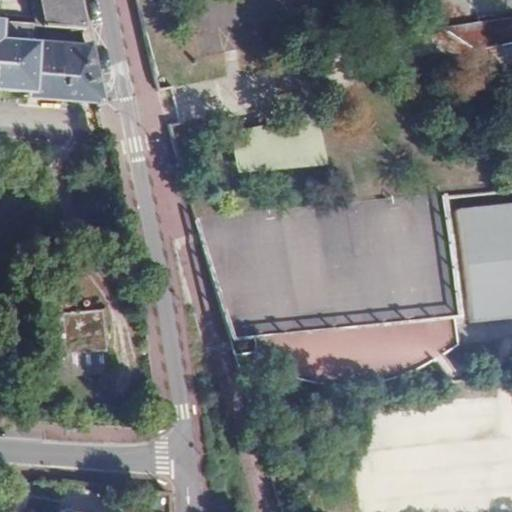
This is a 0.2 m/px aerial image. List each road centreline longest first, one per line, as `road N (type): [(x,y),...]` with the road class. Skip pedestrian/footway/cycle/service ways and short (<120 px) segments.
road 1 (residential): [(96,0),(187,461)]
road 2 (tertiary): [(0,451),(187,461)]
road 3 (unknown): [(125,133),(0,124)]
